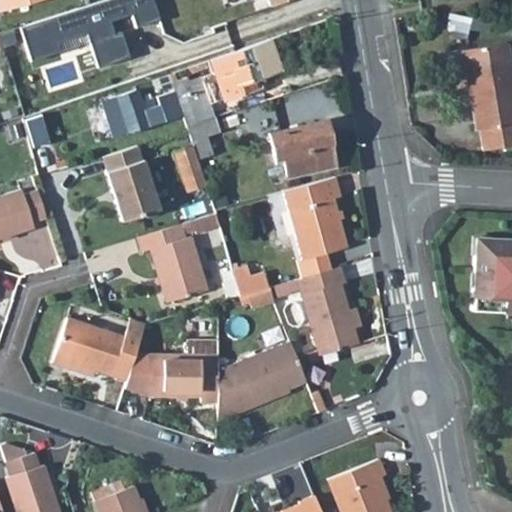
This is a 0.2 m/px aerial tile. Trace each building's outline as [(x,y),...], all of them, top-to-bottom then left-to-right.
[(0,0),(0,11),(39,0),(0,0)] [(155,0),(102,0),(21,22),(32,61),(87,46),(93,66),(128,57),(117,17),(132,13),(135,25),(160,18),(155,0)] [(249,16),(253,31),(278,23),(273,8),(249,16)] [(279,69),(268,38),(209,59),(214,71),(187,80),(186,78),(171,83),(173,91),(182,114),(185,125),(211,116),(206,102),(222,97),(223,99),(259,86),(256,77),(279,69)] [(479,129),(482,149),(511,143),(511,75),(506,42),(462,49),(475,130),(479,129)] [(113,136),(182,114),(173,91),(156,97),(159,105),(154,106),(151,99),(140,102),(136,90),(102,101),(113,136)] [(41,115),(25,120),(34,149),(50,144),(41,115)] [(205,135),(219,130),(214,116),(185,125),(193,146),(196,157),(211,152),(205,135)] [(286,176),(332,166),(323,120),(268,132),(275,163),(282,161),(286,176)] [(8,141),(22,138),(18,124),(5,128),(8,141)] [(120,221),(158,209),(141,159),(140,159),(136,145),(100,156),(105,170),(104,171),(120,221)] [(186,191),(205,184),(196,157),(193,146),(173,152),(186,191)] [(345,247),(333,199),(332,198),(339,196),(334,176),(282,190),(301,259),(325,252),(345,247)] [(0,237),(32,227),(31,222),(45,217),(36,190),(22,194),(20,189),(0,195),(0,237)] [(213,195),(216,206),(227,202),(224,192),(213,195)] [(218,225),(214,212),(179,223),(183,233),(194,230),(195,232),(218,225)] [(183,237),(179,223),(135,236),(140,251),(149,248),(165,302),(205,290),(189,236),(183,237)] [(511,311),(511,248),(511,238),(474,236),(470,309),(511,311)] [(301,259),(296,260),(300,277),(329,269),(325,252),(301,259)] [(234,279),(248,275),(245,265),(231,269),(234,279)] [(318,354),(356,343),(351,326),(347,313),(339,283),(343,282),(339,266),(329,269),(300,277),(285,282),(289,292),(298,289),(318,354)] [(247,292),(267,287),(262,271),(248,275),(234,279),(238,295),(247,292)] [(269,286),(272,296),(289,292),(285,282),(269,286)] [(227,297),(237,294),(235,284),(225,287),(227,297)] [(267,287),(247,292),(250,306),(272,300),(267,287)] [(204,318),(216,316),(214,305),(202,307),(204,318)] [(347,313),(351,326),(361,323),(357,310),(347,313)] [(124,336),(66,316),(50,362),(66,367),(68,361),(84,366),(86,362),(94,364),(92,369),(94,370),(125,380),(134,353),(144,323),(144,321),(130,317),(124,336)] [(134,353),(125,380),(123,386),(149,395),(176,395),(176,390),(184,391),(184,395),(199,396),(199,402),(215,402),(216,368),(216,340),(189,340),(185,344),(185,354),(134,353)] [(216,368),(215,402),(215,420),(269,399),(268,396),(304,381),(288,340),(216,368)] [(378,362),(367,357),(362,367),(374,372),(378,362)] [(84,366),(68,361),(66,367),(92,376),(94,370),(92,369),(94,364),(86,362),(84,366)] [(176,390),(176,395),(176,399),(184,399),(184,395),(184,391),(176,390)] [(58,511),(42,464),(38,466),(33,451),(24,454),(23,449),(5,442),(0,443),(0,448),(9,475),(4,476),(15,511),(58,511)] [(377,458),(326,478),(339,511),(389,511),(384,499),(375,477),(381,475),(383,474),(377,458)] [(484,464),(470,466),(472,475),(486,473),(484,464)] [(381,475),(375,477),(384,499),(389,496),(381,475)] [(116,480),(89,490),(93,500),(119,489),(116,480)] [(93,500),(97,511),(142,511),(132,484),(119,489),(93,500)] [(320,511),(313,494),(299,500),(300,503),(276,511),(320,511)]
